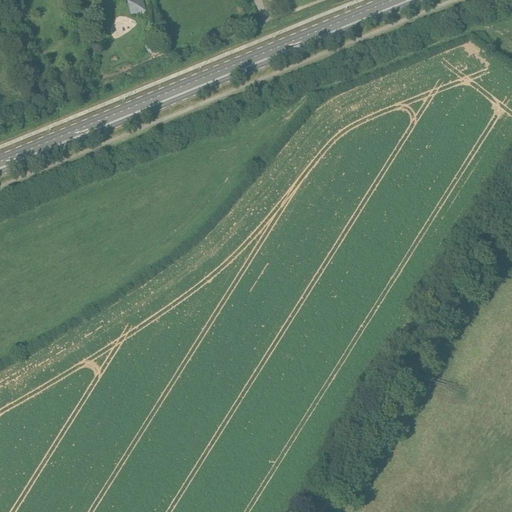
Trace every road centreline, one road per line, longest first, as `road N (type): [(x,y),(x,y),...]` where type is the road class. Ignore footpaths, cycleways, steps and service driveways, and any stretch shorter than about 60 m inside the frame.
road 1 (primary): [(399,0),(0,164)]
road 2 (track): [(317,511),(511,199)]
